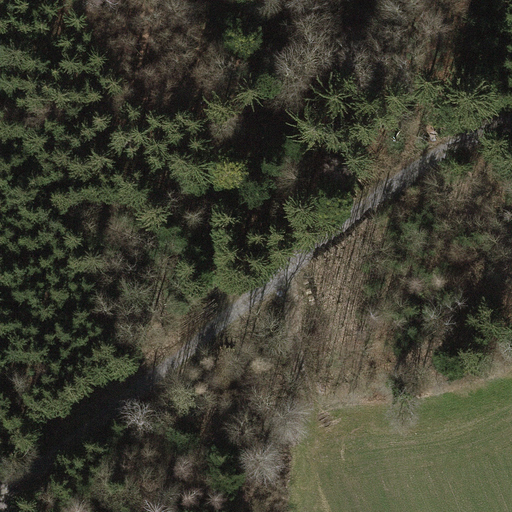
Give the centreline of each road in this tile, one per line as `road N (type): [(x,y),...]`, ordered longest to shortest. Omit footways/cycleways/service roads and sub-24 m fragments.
road 1 (track): [(0,486),(64,470),(403,181),(465,143),(511,127)]
road 2 (track): [(221,332),(208,198),(215,119),(204,0)]
road 3 (track): [(281,281),(310,417)]
